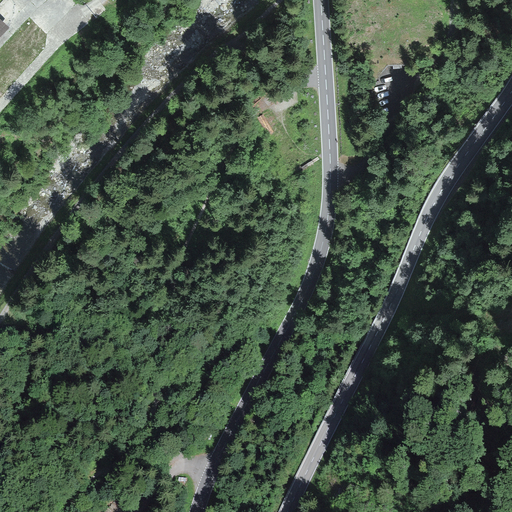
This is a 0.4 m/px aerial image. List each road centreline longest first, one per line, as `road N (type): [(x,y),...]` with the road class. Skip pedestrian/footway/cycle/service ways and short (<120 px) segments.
road 1 (tertiary): [(320,0),(330,177),(322,243),(197,511)]
road 2 (track): [(204,489),(180,452),(163,393),(169,289),(212,184),(252,114),(278,94),(325,83)]
road 3 (tertiary): [(286,511),(441,191),(511,90)]
